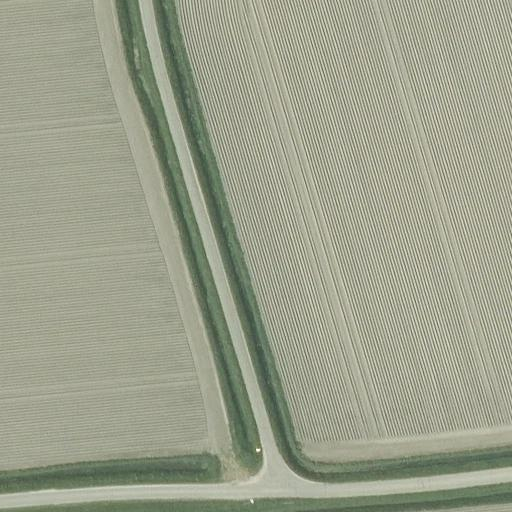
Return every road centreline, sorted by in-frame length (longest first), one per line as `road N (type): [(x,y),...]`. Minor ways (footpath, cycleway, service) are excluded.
road 1 (unclassified): [(281,487),(145,0)]
road 2 (unclassified): [(0,502),(281,487)]
road 3 (unclassified): [(511,473),(368,488),(281,487)]
